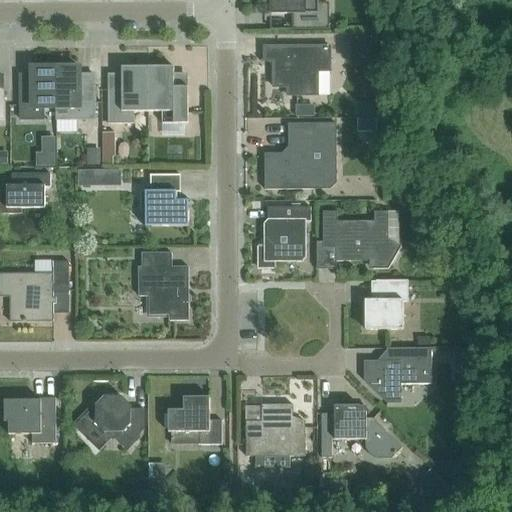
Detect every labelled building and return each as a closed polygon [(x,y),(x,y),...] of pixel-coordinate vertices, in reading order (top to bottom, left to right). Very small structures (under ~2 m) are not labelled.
[(270,0),(271,15),(292,14),(293,30),(328,29),(328,4),(318,4),(318,0),(270,0)] [(377,38),(350,38),(351,66),(377,66),(377,38)] [(329,47),(264,48),(264,62),(273,62),(273,88),(287,88),(287,96),(317,96),(317,72),(330,72),(329,47)] [(55,69),(56,108),(68,108),(69,120),(94,120),(94,91),(83,91),(80,87),(79,68),(55,69)] [(134,113),(148,113),(147,68),(121,68),(121,88),(107,88),(108,125),(134,125),(134,113)] [(147,68),(148,113),(161,113),(161,125),(187,125),(187,88),(173,88),(173,68),(147,68)] [(43,108),(56,108),(55,69),(31,69),(32,88),(28,91),(20,91),(20,121),(43,120),(43,108)] [(337,184),(336,179),(336,125),(288,125),(288,148),(282,155),(264,155),(264,191),(330,190),(337,184)] [(95,161),(96,142),(83,142),(82,161),(95,161)] [(11,192),(0,192),(0,214),(21,215),(21,209),(44,210),(44,188),(50,188),(50,175),(11,175),(11,192)] [(180,176),(150,176),(150,193),(140,193),(140,211),(145,211),(145,228),(188,227),(188,201),(180,202),(180,176)] [(267,223),(265,226),(265,246),(261,246),(261,267),(276,267),(276,263),(301,263),(305,259),(305,223),(310,223),(310,208),(267,209),(267,223)] [(336,263),(369,263),(369,271),(388,270),(401,248),(388,241),(388,213),(374,213),(374,222),(337,223),(337,213),(322,213),(322,249),(336,249),(336,263)] [(49,263),(48,251),(30,252),(30,264),(49,263)] [(168,317),(168,322),(189,322),(188,268),(172,268),(171,254),(141,254),(142,268),(138,268),(138,298),(148,298),(148,317),(168,317)] [(0,275),(0,298),(10,298),(10,323),(53,323),(52,295),(68,295),(68,263),(52,263),(52,275),(0,275)] [(377,302),(365,302),(365,331),(403,331),(403,304),(408,304),(408,282),(377,282),(377,302)] [(386,363),(365,364),(365,382),(387,403),(399,403),(399,385),(431,385),(431,349),(386,349),(386,363)] [(131,443),(144,430),(144,410),(130,410),(130,407),(122,398),(104,398),(77,426),(95,444),(105,433),(121,433),(131,443)] [(221,421),(209,422),(209,398),(183,399),(183,411),(168,411),(168,433),(198,433),(198,446),(221,446),(221,421)] [(32,445),(56,445),(55,399),(39,399),(39,401),(4,402),(4,423),(8,423),(8,436),(32,436),(32,445)] [(305,428),(293,428),(292,406),(261,406),(261,422),(245,422),(245,458),(255,458),(255,469),(289,469),(289,457),(305,457),(305,428)] [(402,449),(372,420),(366,420),(366,414),(359,407),(334,407),(334,415),(321,415),(321,459),(331,459),(331,441),(365,441),(365,449),(370,455),(376,459),(392,459),(402,449)] [(146,474),(163,475),(163,456),(146,456),(146,474)]
